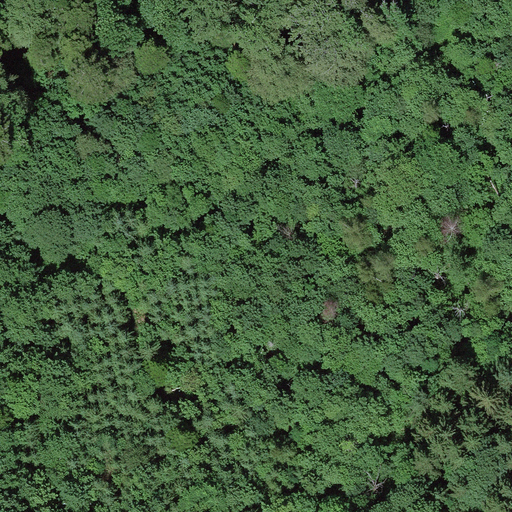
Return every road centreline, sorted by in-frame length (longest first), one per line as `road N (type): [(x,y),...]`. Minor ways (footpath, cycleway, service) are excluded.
road 1 (track): [(0,288),(53,279),(203,217),(444,48),(497,0)]
road 2 (track): [(0,222),(171,189),(259,150),(301,144)]
